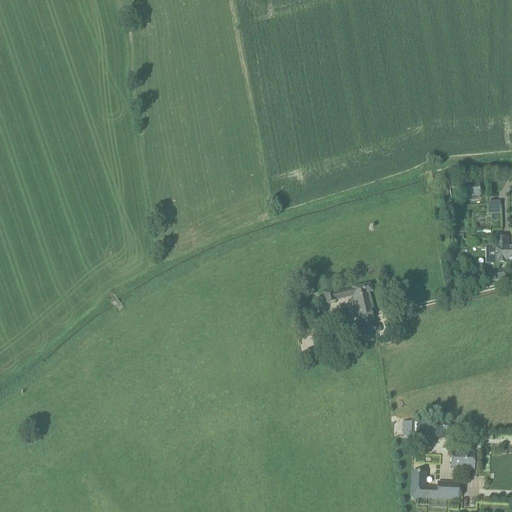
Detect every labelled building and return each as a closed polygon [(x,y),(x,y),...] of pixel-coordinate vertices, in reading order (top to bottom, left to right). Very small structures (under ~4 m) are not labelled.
[(479,196),(478,185),(462,186),(463,198),(479,196)] [(487,216),(480,216),(481,239),(491,239),(490,229),(499,229),(498,203),(487,204),(487,216)] [(508,239),(495,239),(495,264),(509,264),(509,259),(511,258),(511,248),(509,249),(508,239)] [(506,279),(503,265),(488,269),(490,283),(506,279)] [(332,292),(324,294),(327,304),(335,302),(335,301),(353,297),(359,318),(360,323),(352,325),(356,337),(376,332),(371,314),(371,312),(374,311),(369,294),(373,293),(371,285),(352,290),(333,294),(332,292)] [(306,299),(305,297),(296,299),(304,330),(319,326),(317,316),(311,318),(307,303),(307,299),(306,299)] [(351,338),(334,342),(336,350),(353,346),(351,338)] [(307,358),(296,362),(298,368),(309,365),(307,358)] [(404,423),(403,437),(411,437),(412,423),(404,423)] [(412,437),(412,452),(426,452),(426,438),(419,438),(419,437),(412,437)] [(475,454),(452,453),(452,470),(475,471),(475,454)] [(426,475),(412,474),(411,498),(458,500),(459,484),(439,483),(438,489),(426,488),(426,475)]
